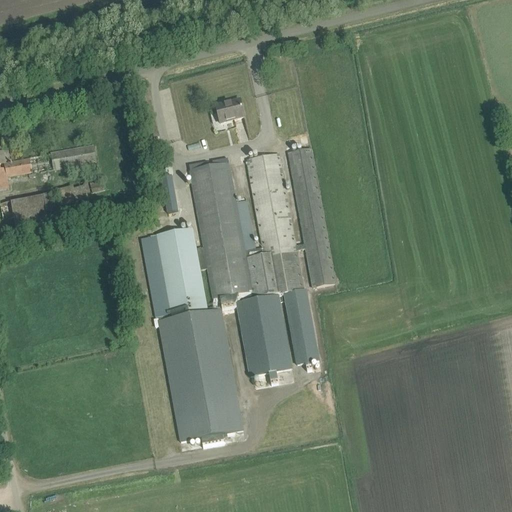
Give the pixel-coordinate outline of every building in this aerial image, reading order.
[(244,119),(242,111),(240,101),(216,107),(220,125),(244,119)] [(2,139),(3,147),(16,144),(14,136),(2,139)] [(51,155),(53,171),(65,169),(66,173),(96,168),(96,165),(97,164),(94,147),(51,155)] [(156,238),(141,241),(156,319),(158,319),(166,317),(171,316),(171,318),(208,311),(201,271),(209,270),(214,300),(213,305),(218,304),(221,303),(221,307),(236,304),(250,379),(269,375),(271,382),(278,381),(277,374),(293,371),(279,297),(283,296),(297,367),(305,365),(306,368),(312,367),(311,364),(320,362),(307,291),(304,292),(302,284),(299,264),(297,253),(305,251),(308,264),(312,290),(335,286),(336,285),(332,264),(311,150),(310,150),(288,154),(304,246),(296,247),(278,156),(247,162),(249,172),(263,250),(257,251),(252,228),(247,202),(237,204),(230,165),(229,165),(228,160),(213,163),(214,168),(209,168),(208,163),(198,165),(189,167),(190,172),(205,250),(197,251),(193,229),(156,236),(157,238),(156,238)] [(30,160),(4,164),(5,169),(7,179),(32,174),(30,160)] [(7,179),(5,169),(0,170),(0,167),(0,191),(9,190),(7,179)] [(129,180),(132,190),(142,187),(139,177),(129,180)] [(103,182),(90,185),(92,195),(105,192),(103,182)] [(163,186),(164,196),(174,194),(173,184),(163,186)] [(11,204),(0,205),(0,208),(2,221),(14,219),(11,204)] [(159,322),(158,323),(180,444),(202,440),(203,446),(224,442),(223,436),(245,432),(222,311),(217,312),(218,304),(213,305),(212,312),(166,321),(166,317),(158,319),(159,322)]
